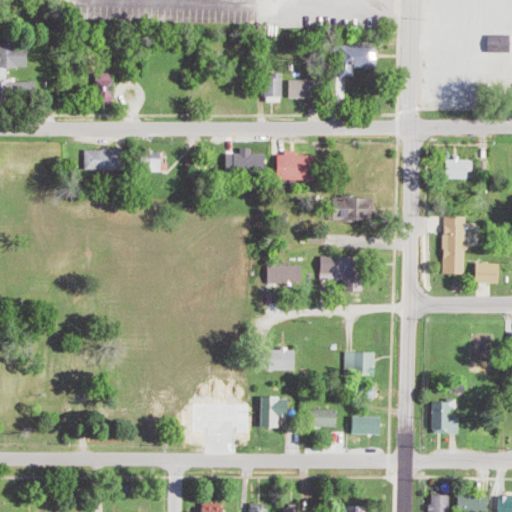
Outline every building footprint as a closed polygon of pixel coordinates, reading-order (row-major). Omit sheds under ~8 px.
[(511,35),(490,35),(490,52),(511,52),(511,35)] [(0,66),(28,68),(28,44),(1,44),(0,62),(0,66)] [(337,44),(337,58),(342,58),(342,76),(356,76),(357,67),(380,67),(381,45),(337,44)] [(115,103),(116,73),(95,72),(95,103),(115,103)] [(286,96),(285,75),(268,75),(268,96),(286,96)] [(350,97),(351,77),(333,76),(332,96),(350,97)] [(291,97),(312,98),(313,80),(291,79),(291,97)] [(242,153),(228,153),(228,171),(270,172),(271,154),(253,153),(253,148),(242,148),(242,153)] [(89,149),(88,169),(117,170),(118,149),(89,149)] [(171,163),(166,163),(166,151),(144,150),(143,171),(171,172),(171,163)] [(313,180),(313,155),(298,154),(298,152),(279,152),(278,179),(313,180)] [(476,159),(448,158),(447,178),(475,179),(476,159)] [(333,195),(332,217),(374,218),(374,196),(333,195)] [(467,215),(447,214),(445,272),(467,272),(468,242),(467,242),(467,215)] [(323,272),(347,272),(347,255),(323,255),(323,272)] [(499,282),(500,262),(477,261),(476,281),(499,282)] [(304,265),(271,264),(271,281),(304,282),(304,265)] [(296,369),(296,348),(265,348),(264,368),(296,369)] [(378,374),(378,351),(349,351),(349,374),(378,374)] [(279,425),(279,416),(288,416),(287,396),(262,396),(263,426),(279,425)] [(461,432),(461,416),(452,416),(453,407),(458,408),(458,400),(434,399),(433,431),(461,432)] [(311,425),(338,425),(339,408),(311,408),(311,425)] [(381,433),(382,416),(354,415),(354,432),(381,433)] [(434,511),(452,511),(453,494),(435,493),(434,511)] [(490,511),(491,495),(460,494),(459,511),(490,511)] [(511,511),(511,494),(499,494),(498,511),(511,511)]
